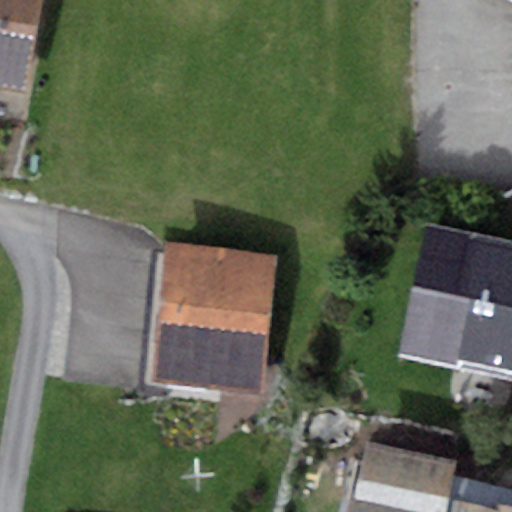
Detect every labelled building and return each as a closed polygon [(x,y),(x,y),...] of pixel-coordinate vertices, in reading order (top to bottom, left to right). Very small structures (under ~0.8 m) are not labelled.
[(46,0),(0,0),(0,83),(31,88),(46,0)] [(31,88),(0,83),(0,119),(24,124),(31,88)] [(511,240),(430,221),(399,349),(511,377),(511,240)] [(278,257),(171,244),(154,380),(261,393),(278,257)] [(444,511),(455,461),(367,443),(356,496),(434,511),(444,511)] [(434,511),(356,496),(350,494),(346,511),(434,511)] [(499,511),(453,499),(451,511),(499,511)]
